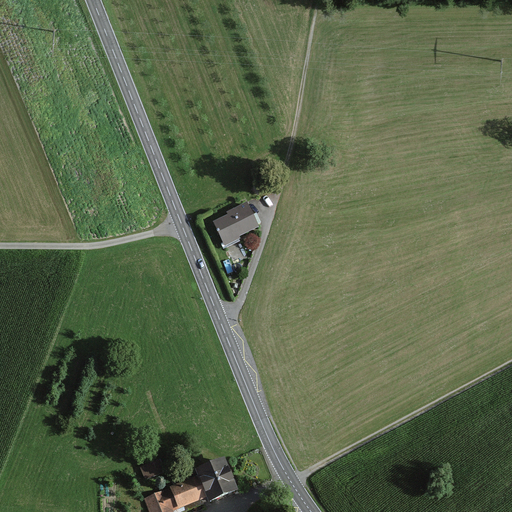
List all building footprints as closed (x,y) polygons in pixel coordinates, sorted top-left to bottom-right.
[(251,210),(218,225),(228,247),(261,231),(251,210)] [(163,463),(143,471),(146,480),(167,473),(163,463)] [(240,494),(228,463),(202,473),(213,504),(240,494)] [(200,482),(174,492),(180,510),(207,499),(200,482)] [(174,492),(147,502),(150,511),(173,511),(180,510),(174,492)]
